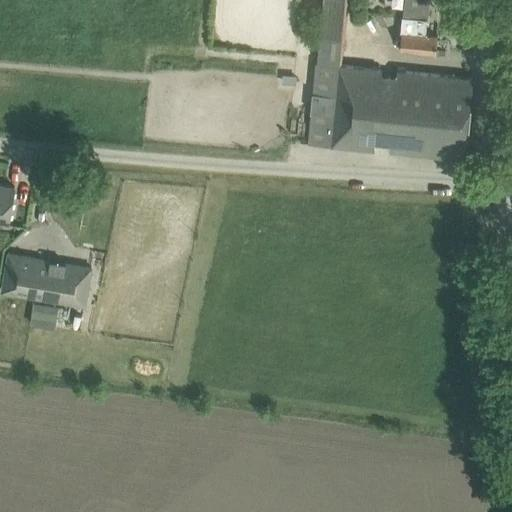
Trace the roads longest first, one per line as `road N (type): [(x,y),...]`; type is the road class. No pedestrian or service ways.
road 1 (unclassified): [(506,186),(0,145)]
road 2 (unclassified): [(506,186),(488,0)]
